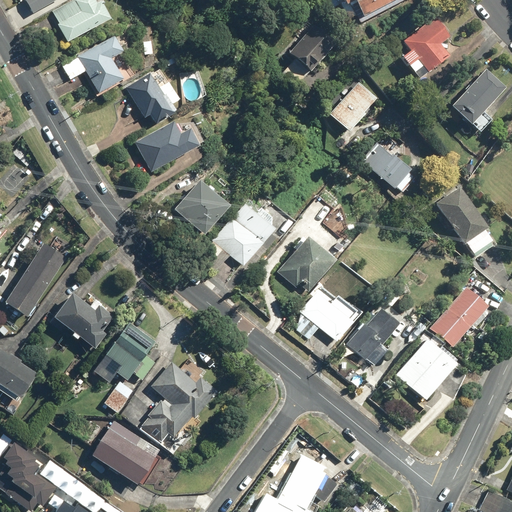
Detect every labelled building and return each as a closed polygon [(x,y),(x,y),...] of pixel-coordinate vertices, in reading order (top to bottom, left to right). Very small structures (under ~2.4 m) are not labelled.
[(24,0),(33,15),(59,0),(24,0)] [(110,21),(99,0),(79,0),(77,1),(76,0),(52,12),(67,42),(110,21)] [(412,1),(411,0),(335,0),(344,16),(352,12),(360,27),(412,1)] [(434,17),(401,42),(409,52),(401,58),(418,81),(450,57),(440,45),(450,37),(434,17)] [(336,47),(314,26),(287,54),(294,60),(279,75),(295,90),(336,47)] [(122,54),(113,38),(77,57),(78,60),(63,68),(70,81),(84,73),(97,96),(122,82),(110,61),(122,54)] [(151,41),(143,42),(144,57),(152,56),(151,41)] [(505,89),(486,71),(446,114),(457,125),(462,119),(479,135),(491,121),(483,113),(505,89)] [(158,89),(150,75),(125,88),(143,120),(149,117),(155,126),(176,114),(172,105),(178,102),(168,84),(158,89)] [(376,101),(358,84),(328,115),(348,133),(365,116),(363,114),(376,101)] [(152,174),(197,148),(183,124),(176,129),(173,123),(135,144),(152,174)] [(406,175),(410,171),(378,143),(361,162),(393,191),(395,188),(401,193),(413,180),(406,175)] [(198,182),(173,210),(204,237),(228,209),(198,182)] [(460,189),(435,206),(463,246),(466,244),(476,258),(490,248),(480,234),(488,228),(460,189)] [(245,203),(212,241),(196,260),(213,274),(230,255),(244,267),(276,229),(245,203)] [(335,261),(307,238),(278,273),(296,288),(300,283),(310,291),(335,261)] [(65,259),(42,245),(5,305),(27,319),(65,259)] [(490,312),(486,308),(462,289),(429,329),(453,349),(474,324),(478,327),(490,312)] [(334,343),(350,324),(315,294),(289,324),(308,341),(318,329),(334,343)] [(71,295),(53,320),(73,334),(70,337),(76,342),(79,338),(94,349),(105,334),(102,332),(112,317),(99,307),(95,312),(71,295)] [(344,345),(364,361),(372,368),(385,352),(380,348),(398,325),(375,306),(361,323),(344,345)] [(127,382),(132,375),(142,382),(155,364),(145,357),(154,344),(129,326),(94,374),(108,384),(115,374),(127,382)] [(425,401),(454,366),(425,342),(396,377),(425,401)] [(0,396),(0,407),(12,416),(20,405),(17,404),(36,375),(0,351),(0,392),(2,394),(0,396)] [(196,386),(172,364),(151,387),(164,398),(147,416),(149,418),(139,429),(158,446),(168,435),(173,439),(191,418),(194,421),(217,394),(201,380),(196,386)] [(131,392),(118,383),(103,405),(116,414),(131,392)] [(147,444),(112,423),(90,458),(142,490),(160,460),(144,450),(147,444)] [(12,486),(6,496),(29,511),(31,511),(38,503),(42,506),(55,487),(34,473),(39,467),(32,462),(34,459),(10,443),(0,457),(0,462),(10,469),(5,477),(12,481),(10,485),(12,486)] [(329,463),(307,489),(322,502),(344,476),(329,463)] [(314,511),(318,505),(309,501),(311,496),(289,485),(279,506),(263,499),(259,508),(266,511),(314,511)] [(511,511),(511,504),(488,492),(478,511),(511,511)] [(63,500),(54,511),(104,511),(98,507),(94,511),(88,511),(76,503),(73,507),(63,500)]
